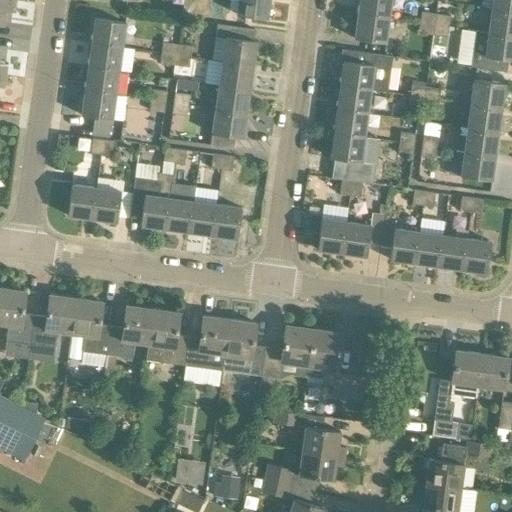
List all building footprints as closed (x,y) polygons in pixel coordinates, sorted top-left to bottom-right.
[(15,1),(10,0),(0,0),(0,25),(3,26),(5,11),(14,12),(15,1)] [(269,0),(238,0),(236,15),(267,19),(269,0)] [(391,0),(359,0),(357,15),(389,19),(391,0)] [(511,0),(492,0),(491,9),(511,11),(511,0)] [(511,11),(491,9),(488,32),(475,30),(475,31),(511,36),(511,11)] [(434,24),(436,14),(421,12),(420,22),(434,24)] [(436,14),(434,24),(449,26),(450,15),(436,14)] [(389,19),(357,15),(354,39),(385,43),(389,19)] [(94,19),(91,43),(122,47),(125,23),(94,19)] [(433,35),(434,24),(420,22),(418,33),(433,35)] [(449,26),(434,24),(433,35),(447,37),(449,26)] [(511,36),(475,31),(470,67),(506,72),(508,60),(511,61),(511,36)] [(222,62),(253,66),(256,42),(225,37),(222,62)] [(161,53),(175,55),(177,44),(162,42),(161,53)] [(122,47),(91,43),(87,67),(119,72),(122,47)] [(177,44),(175,55),(190,57),(192,46),(177,44)] [(387,58),(361,54),(341,51),(340,61),(343,62),(339,86),(370,90),(382,92),(387,58)] [(174,65),(175,55),(161,53),(159,63),(174,65)] [(190,57),(175,55),(174,65),(188,67),(190,57)] [(218,86),(249,90),(253,66),(222,62),(218,86)] [(115,96),(119,72),(87,67),(84,91),(115,96)] [(175,87),(196,90),(197,82),(176,79),(175,87)] [(473,80),(470,104),(501,108),(504,84),(473,80)] [(424,97),(426,87),(411,85),(409,95),(424,97)] [(215,110),(246,114),(249,90),(218,86),(215,110)] [(370,90),(339,86),(336,110),(367,114),(370,90)] [(426,87),(424,97),(439,100),(440,89),(426,87)] [(150,100),(165,102),(166,92),(152,89),(150,100)] [(115,96),(84,91),(81,116),(112,120),(115,96)] [(173,103),(188,105),(189,95),(174,92),(173,103)] [(422,108),(424,97),(409,95),(408,106),(422,108)] [(439,100),(424,97),(422,108),(437,110),(439,100)] [(165,102),(150,100),(149,110),(163,113),(165,102)] [(188,105),(173,103),(171,114),(186,116),(188,105)] [(501,108),(470,104),(467,128),(498,132),(501,108)] [(210,145),(233,148),(234,137),(243,138),(246,114),(215,110),(211,134),(210,145)] [(333,134),(363,138),(364,138),(367,114),(336,110),(333,134)] [(494,157),(498,132),(467,128),(463,152),(494,157)] [(399,143),(413,144),(415,134),(400,132),(399,143)] [(340,180),(341,180),(351,182),(362,183),(373,184),(379,140),(364,138),(363,138),(333,134),(329,158),(343,160),(340,180)] [(421,146),(436,148),(438,137),(423,135),(421,146)] [(92,139),(90,153),(100,155),(102,140),(92,139)] [(113,141),(102,140),(100,155),(111,156),(113,141)] [(413,144),(399,143),(397,153),(412,155),(413,144)] [(436,148),(421,146),(420,156),(435,158),(436,148)] [(163,162),(173,164),(175,149),(164,148),(163,162)] [(186,150),(175,149),(173,164),(184,165),(186,150)] [(494,157),(463,152),(460,177),(491,181),(494,157)] [(223,155),(212,154),(210,169),(221,170),(223,155)] [(221,170),(231,171),(233,157),(223,155),(221,170)] [(164,229),(171,183),(172,175),(158,173),(156,180),(134,177),(130,213),(142,214),(140,226),(164,229)] [(351,182),(341,180),(339,194),(349,196),(351,182)] [(360,197),(362,183),(351,182),(349,196),(360,197)] [(195,186),(171,183),(164,229),(188,233),(193,202),(192,201),(195,186)] [(67,216),(92,219),(96,188),(71,185),(67,216)] [(121,191),(96,188),(92,219),(116,223),(121,191)] [(422,206),(424,191),(413,190),(411,204),(422,206)] [(424,191),(422,206),(432,207),(434,193),(424,191)] [(469,213),(471,198),(461,196),(459,211),(469,213)] [(471,198),(469,213),(480,214),(482,199),(471,198)] [(213,236),(217,205),(193,202),(188,233),(213,236)] [(217,205),(213,236),(237,239),(241,208),(217,205)] [(370,226),(346,222),(341,254),(366,257),(368,242),(380,244),(383,223),(384,215),(372,214),(370,226)] [(317,250),(341,254),(346,222),(321,219),(317,250)] [(414,264),(418,233),(394,229),(394,225),(383,223),(380,244),(380,247),(391,249),(389,260),(414,264)] [(438,267),(442,236),(418,233),(414,264),(438,267)] [(462,270),(466,239),(442,236),(438,267),(462,270)] [(466,239),(462,270),(486,274),(491,242),(466,239)] [(30,344),(34,315),(22,314),(25,292),(0,288),(0,324),(8,326),(5,341),(30,344)] [(46,317),(34,315),(30,344),(55,348),(57,333),(70,334),(75,299),(49,295),(46,317)] [(107,355),(111,326),(99,324),(102,302),(75,299),(70,334),(84,336),(82,352),(107,355)] [(123,328),(111,326),(107,355),(132,358),(134,343),(148,345),(153,309),(126,306),(123,328)] [(146,360),(159,362),(184,366),(188,337),(176,335),(179,313),(153,309),(148,345),(146,360)] [(203,316),(200,338),(188,337),(184,366),(208,369),(222,371),(229,320),(203,316)] [(260,376),(264,347),(252,345),(255,323),(229,320),(222,371),(235,373),(260,376)] [(260,376),(279,379),(291,374),(306,376),(308,364),(313,331),(286,327),(283,349),(264,347),(260,376)] [(313,331),(308,364),(306,376),(322,378),(321,384),(333,386),(331,398),(362,402),(366,378),(336,374),(337,368),(341,335),(313,331)] [(439,380),(436,401),(449,404),(450,394),(475,398),(477,385),(481,354),(456,351),(451,382),(439,380)] [(508,358),(481,354),(477,385),(503,389),(508,358)] [(0,446),(25,460),(44,419),(36,415),(20,407),(0,396),(0,446)] [(20,407),(36,415),(37,403),(21,401),(20,407)] [(511,402),(501,401),(497,428),(510,429),(511,414),(511,402)] [(299,413),(273,409),(271,423),(297,426),(299,413)] [(95,419),(82,418),(81,432),(94,433),(95,419)] [(451,422),(446,421),(434,419),(431,436),(454,439),(455,437),(457,423),(451,422)] [(469,439),(471,425),(457,423),(455,437),(469,439)] [(305,427),(301,451),(344,457),(345,448),(338,447),(340,431),(305,427)] [(417,484),(460,489),(463,465),(465,454),(490,458),(492,445),(466,441),(466,447),(443,444),(440,461),(428,459),(426,475),(419,474),(417,484)] [(344,457),(301,451),(298,476),(333,481),(335,466),(342,467),(344,457)] [(263,481),(289,486),(293,469),(267,463),(263,481)] [(202,472),(188,470),(187,482),(200,483),(202,472)] [(261,489),(263,481),(254,479),(252,487),(261,489)] [(289,486),(263,481),(261,489),(260,493),(286,498),(289,486)] [(212,496),(235,499),(236,484),(218,482),(214,482),(212,496)] [(456,511),(460,489),(417,484),(416,493),(424,494),(421,509),(444,511),(456,511)] [(185,502),(189,493),(181,489),(177,498),(185,502)] [(293,499),(289,511),(326,511),(327,509),(293,499)]
